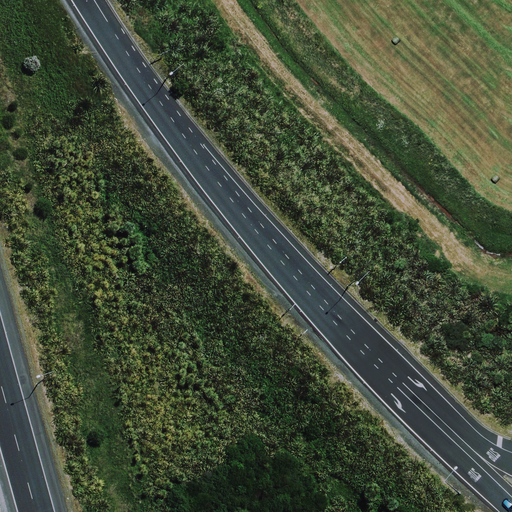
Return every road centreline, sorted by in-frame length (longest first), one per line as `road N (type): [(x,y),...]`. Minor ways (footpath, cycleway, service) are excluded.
road 1 (motorway): [(83,0),(216,187),(351,338)]
road 2 (motorway): [(351,338),(390,394),(511,511)]
road 3 (motorway): [(351,338),(408,374),(511,465)]
road 4 (motorway): [(0,352),(43,511)]
